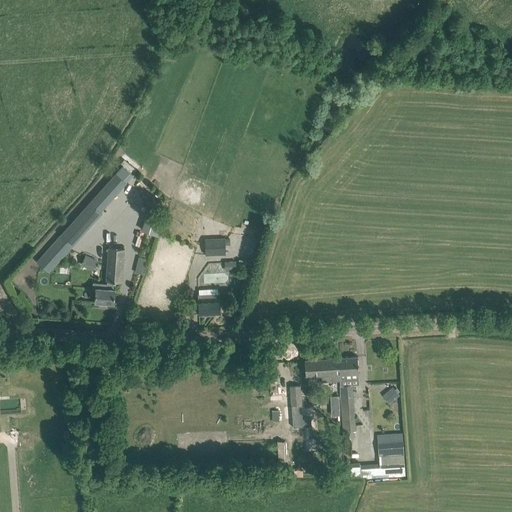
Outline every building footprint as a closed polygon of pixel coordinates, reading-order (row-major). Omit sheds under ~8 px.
[(107,183),(117,192),(127,182),(116,172),(107,183)] [(37,262),(49,273),(73,245),(101,213),(89,203),(37,262)] [(158,235),(160,225),(146,223),(145,233),(158,235)] [(230,239),(225,239),(225,238),(205,239),(205,256),(226,255),(225,245),(230,245),(230,239)] [(107,283),(93,282),(92,289),(95,290),(95,292),(95,302),(114,303),(115,281),(122,282),(123,272),(124,249),(108,248),(106,281),(107,281),(107,283)] [(94,270),(99,261),(86,255),(82,264),(94,270)] [(226,262),(226,270),(236,270),(236,261),(226,262)] [(220,294),(198,294),(198,299),(198,305),(198,315),(220,314),(220,306),(220,298),(220,294)] [(340,381),(340,386),(339,386),(343,432),(355,431),(351,385),(359,384),(358,372),(358,365),(359,365),(359,364),(358,364),(357,356),(339,358),(340,373),(340,381)] [(322,382),(340,381),(340,373),(339,358),(305,360),(306,376),(322,375),(322,382)] [(294,406),(291,406),(293,427),(311,425),(310,419),(302,419),(301,405),(298,406),(297,405),(301,405),(300,385),(290,386),(291,406),(295,405),(294,406)] [(387,392),(393,400),(400,395),(398,393),(401,390),(398,387),(395,389),(393,387),(387,392)] [(360,465),(360,462),(346,462),(346,476),(360,476),(401,473),(401,470),(405,470),(404,463),(403,463),(402,454),(404,453),(403,439),(377,441),(378,457),(381,457),(382,463),(360,465)] [(302,450),(311,450),(311,442),(302,442),(302,450)]
